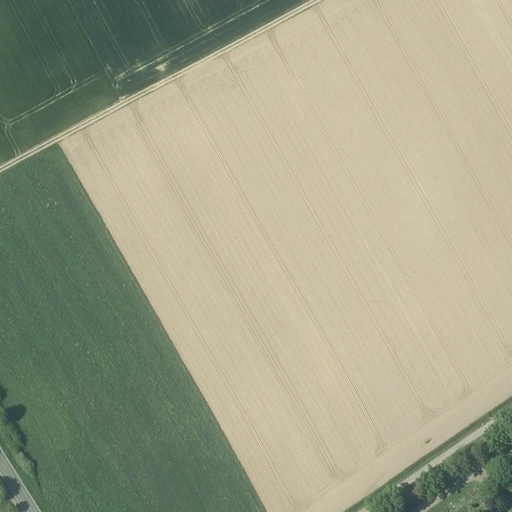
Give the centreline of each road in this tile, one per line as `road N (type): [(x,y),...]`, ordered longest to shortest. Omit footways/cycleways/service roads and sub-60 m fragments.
road 1 (track): [(319,0),(0,172)]
road 2 (unclassified): [(364,511),(511,410)]
